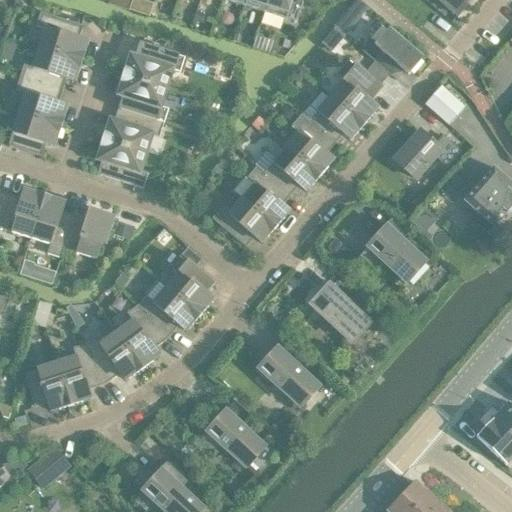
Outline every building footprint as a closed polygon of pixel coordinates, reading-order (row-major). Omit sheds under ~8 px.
[(245,0),(243,6),(264,13),(267,0),(245,0)] [(301,2),(296,0),(267,0),(264,13),(294,23),(301,2)] [(437,0),(457,17),(471,0),(437,0)] [(39,48),(82,62),(85,50),(83,49),(86,41),(79,39),(83,26),(40,12),(35,26),(45,29),(39,48)] [(398,67),(407,75),(421,59),(389,31),(376,46),(371,42),(362,52),(390,76),(398,67)] [(123,75),(167,89),(173,71),(180,73),(184,58),(140,44),(136,56),(133,55),(131,63),(127,61),(123,75)] [(82,62),(39,48),(33,67),(23,64),(19,78),(62,91),(66,79),(73,81),(76,73),(78,74),(82,62)] [(330,96),(364,125),(372,116),(371,114),(376,108),(371,103),(383,88),(349,58),(336,74),(343,81),(330,96)] [(119,109),(163,123),(168,109),(161,107),(167,89),(123,75),(119,88),(122,90),(120,97),(123,98),(119,109)] [(18,113),(61,127),(65,115),(63,114),(65,106),(58,104),(62,91),(19,78),(15,91),(24,94),(18,113)] [(448,126),(464,108),(440,87),(425,105),(448,126)] [(301,115),(335,144),(343,134),(349,139),(354,133),(356,134),(364,125),(330,96),(308,121),(301,114),(301,115)] [(102,140),(147,154),(152,135),(159,137),(163,123),(119,109),(115,121),(113,120),(111,127),(107,126),(102,140)] [(58,139),(61,127),(18,113),(12,133),(8,146),(41,157),(45,144),(53,146),(55,138),(58,139)] [(286,147),(320,177),(328,167),(326,166),(332,159),(326,154),(335,144),(301,115),(291,126),(299,132),(286,147)] [(400,154),(398,152),(390,161),(399,169),(401,167),(415,180),(435,158),(447,168),(460,153),(442,137),(435,146),(419,132),(400,154)] [(141,172),(147,154),(102,140),(98,153),(102,155),(100,162),(102,163),(98,175),(143,189),(147,174),(141,172)] [(320,177),(286,147),(264,172),(257,166),(256,167),(290,196),(299,186),(304,191),(310,184),(312,186),(320,177)] [(217,164),(211,172),(217,177),(224,169),(217,164)] [(241,199),(276,228),(284,219),(282,217),(287,211),(282,206),(290,196),(256,167),(247,177),(254,184),(241,199)] [(463,202),(493,228),(504,216),(511,214),(511,194),(511,193),(511,191),(511,186),(492,169),(463,202)] [(0,222),(9,195),(0,191),(0,222)] [(31,239),(45,196),(33,192),(32,194),(24,191),(21,199),(9,195),(0,222),(0,228),(11,232),(31,239)] [(60,258),(74,215),(62,211),(64,204),(56,202),(56,199),(45,196),(31,239),(50,245),(47,254),(60,258)] [(276,228),(241,199),(228,214),(221,207),(211,219),(245,248),(254,238),(260,243),(266,236),(267,238),(276,228)] [(408,222),(408,223),(408,224),(409,226),(410,226),(411,228),(415,231),(416,232),(418,234),(419,234),(420,235),(422,237),(423,237),(423,238),(424,240),(425,240),(426,241),(427,241),(428,242),(431,238),(431,236),(428,233),(427,232),(428,230),(429,230),(429,229),(430,228),(430,227),(431,227),(431,226),(432,225),(432,224),(435,221),(436,220),(436,219),(435,218),(434,218),(433,216),(432,216),(431,215),(427,211),(426,211),(426,210),(425,210),(425,209),(424,208),(422,209),(421,209),(417,214),(416,215),(415,216),(414,217),(413,219),(412,219),(410,221),(408,222)] [(74,215),(60,258),(61,258),(64,249),(76,253),(96,259),(104,235),(109,237),(115,218),(98,212),(97,215),(89,212),(86,219),(74,215)] [(400,237),(408,228),(395,216),(373,240),(374,242),(359,259),(375,274),(384,264),(404,283),(405,282),(411,287),(428,269),(421,264),(422,263),(405,247),(407,244),(400,237)] [(125,225),(121,238),(130,240),(134,228),(125,225)] [(166,287),(200,317),(208,308),(206,306),(212,300),(206,295),(215,284),(181,255),(171,266),(179,273),(166,287)] [(122,274),(114,283),(122,289),(129,280),(122,274)] [(328,283),(318,294),(314,298),(327,310),(320,317),(349,343),(367,323),(347,305),(349,302),(328,283)] [(137,306),(167,340),(178,327),(184,332),(190,325),(192,327),(200,317),(166,287),(153,302),(145,296),(137,306)] [(0,312),(5,314),(9,300),(0,296),(0,312)] [(39,302),(33,325),(45,328),(51,305),(39,302)] [(116,333),(142,370),(152,363),(151,361),(158,356),(154,350),(167,340),(137,306),(126,314),(132,322),(116,333)] [(78,316),(72,320),(77,330),(84,324),(78,316)] [(84,345),(105,385),(120,374),(124,380),(131,375),(132,377),(142,370),(116,333),(100,345),(94,337),(84,345)] [(278,352),(275,349),(263,362),(276,373),(269,380),(298,407),(316,387),(296,368),(298,366),(294,362),(299,356),(283,340),(282,341),(285,345),(278,352)] [(56,364),(70,407),(82,403),(81,401),(89,398),(87,391),(105,385),(84,345),(72,348),(75,357),(56,364)] [(58,411),(70,407),(56,364),(36,370),(23,375),(34,408),(47,404),(49,411),(58,409),(58,411)] [(242,425),(250,416),(233,400),(233,401),(236,404),(228,412),(225,409),(211,424),(224,436),(217,443),(243,467),(261,447),(244,431),(246,428),(242,425)] [(511,406),(509,404),(492,421),(511,440),(511,406)] [(511,440),(492,421),(475,438),(505,467),(511,459),(511,440)] [(68,467),(58,454),(54,450),(28,472),(42,489),(68,467)] [(18,455),(1,469),(10,479),(26,466),(18,455)] [(165,464),(151,479),(147,483),(149,485),(133,502),(144,511),(154,511),(159,507),(164,511),(196,511),(200,508),(180,490),(186,483),(184,481),(192,472),(175,456),(174,457),(175,458),(168,466),(165,464)] [(0,487),(10,479),(1,469),(0,467),(0,487)] [(444,511),(414,483),(386,511),(444,511)]
